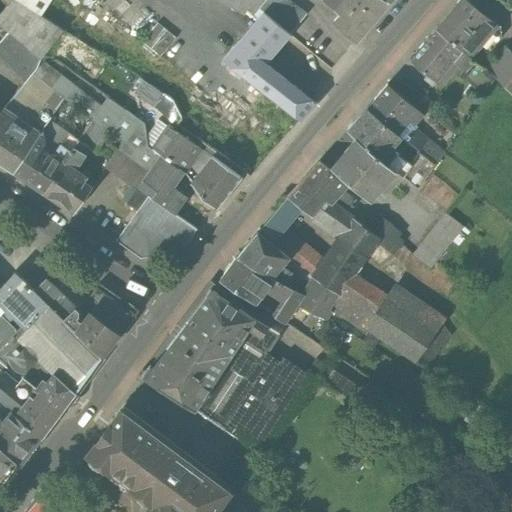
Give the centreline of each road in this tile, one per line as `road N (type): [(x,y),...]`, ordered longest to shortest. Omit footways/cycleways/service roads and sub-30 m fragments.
road 1 (residential): [(168,304),(433,0)]
road 2 (residential): [(30,497),(168,304)]
road 3 (residential): [(0,185),(168,304)]
